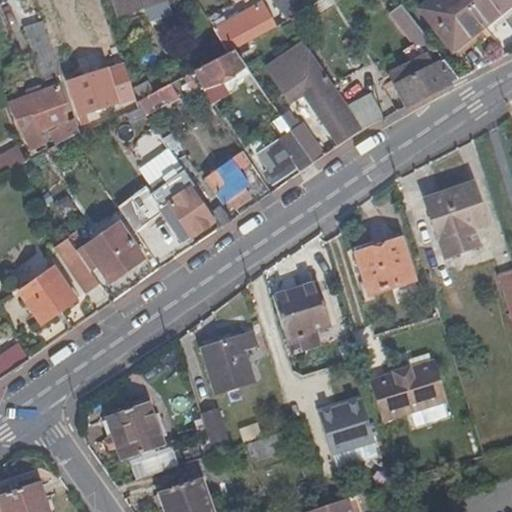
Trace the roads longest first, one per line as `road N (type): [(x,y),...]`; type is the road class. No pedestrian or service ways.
road 1 (residential): [(33,400),(329,194),(511,82)]
road 2 (residential): [(33,400),(109,511)]
